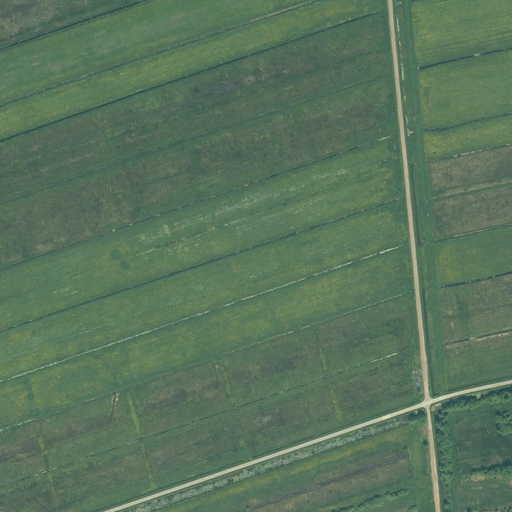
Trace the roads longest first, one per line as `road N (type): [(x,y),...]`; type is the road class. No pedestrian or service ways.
road 1 (track): [(438,511),(387,0)]
road 2 (unclassified): [(106,511),(427,403)]
